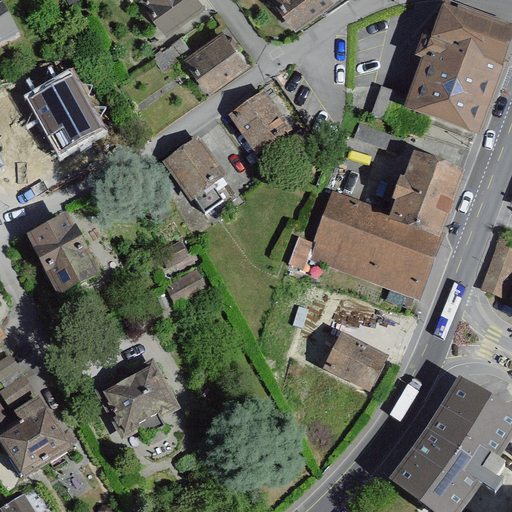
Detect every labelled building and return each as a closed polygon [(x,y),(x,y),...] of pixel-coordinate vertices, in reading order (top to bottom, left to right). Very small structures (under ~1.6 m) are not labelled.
[(190,0),(130,0),(160,41),(200,12),(190,0)] [(322,0),(265,0),(291,37),(330,10),(322,0)] [(511,43),(511,38),(440,10),(425,7),(405,59),(414,66),(396,112),(473,143),(511,43)] [(0,13),(0,51),(16,42),(0,13)] [(222,35),(182,62),(206,97),(246,70),(222,35)] [(72,69),(26,97),(64,160),(110,132),(72,69)] [(224,120),(250,159),(288,134),(262,95),(224,120)] [(196,143),(157,168),(182,207),(221,182),(196,143)] [(465,179),(403,158),(383,216),(336,200),(314,263),(424,300),(465,179)] [(18,239),(46,298),(90,277),(62,218),(18,239)] [(511,292),(511,236),(501,232),(478,291),(508,302),(511,292)] [(385,363),(336,338),(319,372),(367,397),(385,363)] [(0,457),(14,480),(67,451),(11,361),(0,367),(0,457)] [(88,395),(114,443),(171,413),(145,364),(88,395)] [(416,511),(476,511),(511,462),(511,419),(474,393),(398,499),(416,511)] [(4,511),(33,511),(24,496),(3,509),(4,511)]
